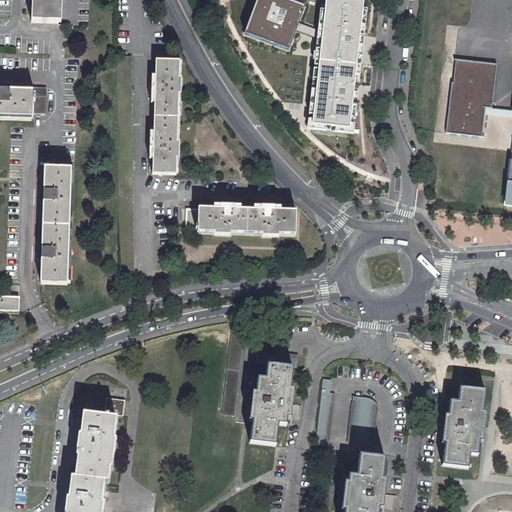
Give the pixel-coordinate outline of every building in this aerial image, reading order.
[(58,0),(31,0),(31,23),(58,24),(58,0)] [(362,135),(372,1),(354,0),(320,0),(319,31),(310,31),(312,0),(253,0),(250,45),(316,50),(310,131),(362,135)] [(132,56),(116,57),(118,281),(134,281),(132,56)] [(497,64),(454,60),(456,61),(453,83),(452,83),(446,133),(484,138),(484,137),(482,136),(485,108),(491,109),(497,64)] [(152,174),(176,175),(176,159),(179,159),(179,142),(177,142),(178,95),(181,94),(181,78),(178,78),(179,62),(155,61),(155,76),(152,76),(151,90),(150,104),(154,104),(153,132),(150,132),(149,145),(149,159),(153,159),(152,174)] [(32,113),(45,114),(46,89),(34,88),(34,92),(10,91),(0,90),(0,117),(32,119),(32,113)] [(299,144),(325,170),(330,165),(304,139),(299,144)] [(67,285),(71,169),(44,168),(43,197),(41,257),(40,285),(67,285)] [(295,235),(296,212),(280,211),(280,208),(268,208),(253,207),(253,211),(241,210),(241,207),(226,206),(214,206),(214,209),(198,208),(198,210),(187,209),(186,230),(198,231),(197,232),(214,233),(214,236),(230,236),(231,233),(262,234),(262,237),(278,237),(278,235),(295,235)] [(0,297),(0,310),(18,312),(19,298),(0,297)] [(231,331),(221,415),(234,417),(244,332),(231,331)] [(297,356),(258,351),(256,365),(296,369),(297,356)] [(257,380),(249,443),(275,447),(278,425),(285,426),(287,413),(292,370),(266,367),(265,380),(257,380)] [(322,380),(313,446),(326,448),(333,395),(328,394),(330,381),(322,380)] [(447,419),(441,467),(467,469),(469,455),(476,456),(483,392),(459,390),(457,404),(449,403),(447,419)] [(364,399),(351,397),(350,404),(345,444),(372,447),(376,407),(375,405),(369,401),(364,399)] [(105,399),(103,415),(122,418),(124,402),(105,399)] [(101,511),(102,504),(101,504),(103,483),(107,483),(109,468),(111,469),(114,440),(113,440),(115,419),(83,415),(80,436),(78,436),(75,458),(77,458),(75,479),(71,479),(68,500),(66,500),(64,511),(101,511)] [(18,443),(14,468),(30,470),(33,445),(18,443)] [(348,477),(343,511),(377,511),(379,496),(383,459),(358,456),(356,478),(348,477)]
